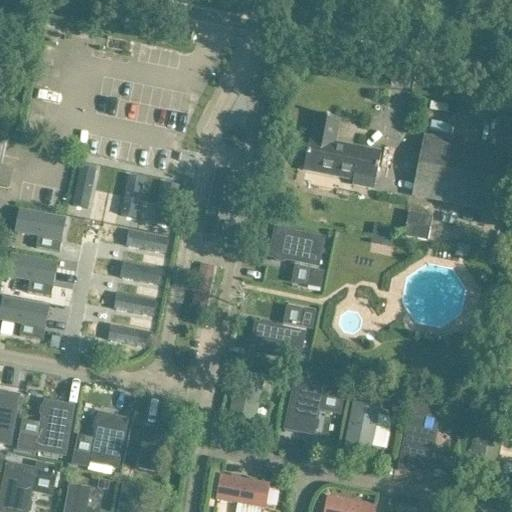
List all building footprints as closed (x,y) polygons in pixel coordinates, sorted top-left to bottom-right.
[(309,141),(303,170),(353,180),(352,185),(374,190),(381,155),(334,145),(339,120),(317,116),(312,141),(309,141)] [(492,216),(501,173),(505,154),(425,138),(413,200),(492,216)] [(0,147),(0,148),(0,147),(0,185),(6,187),(8,177),(10,167),(0,165),(0,147)] [(78,170),(71,210),(87,213),(94,174),(78,170)] [(217,172),(205,235),(223,239),(236,175),(217,172)] [(127,182),(118,220),(135,223),(143,186),(127,182)] [(163,186),(154,225),(169,228),(179,190),(163,186)] [(19,210),(15,233),(62,242),(66,219),(19,210)] [(431,241),(435,217),(408,212),(403,236),(431,241)] [(129,230),(125,245),(165,251),(168,237),(129,230)] [(275,230),(269,258),(274,259),(275,262),(283,263),(285,261),(318,268),(324,240),(275,230)] [(11,254),(7,278),(54,286),(58,263),(11,254)] [(123,262),(120,276),(122,277),(160,284),(163,269),(123,262)] [(193,308),(206,310),(215,269),(202,266),(193,308)] [(311,271),(308,287),(320,290),(323,274),(311,271)] [(117,295),(115,308),(153,316),(155,302),(117,295)] [(3,298),(0,313),(0,321),(46,330),(50,307),(3,298)] [(303,313),(300,328),(312,331),(315,315),(303,313)] [(256,324),(250,352),(299,362),(305,334),(272,327),(271,325),(263,323),(260,325),(256,324)] [(111,325),(108,339),(147,346),(150,333),(111,325)] [(62,341),(52,339),(50,349),(60,350),(62,341)] [(255,423),(265,378),(239,372),(229,418),(255,423)] [(511,396),(511,380),(499,378),(490,419),(511,423),(511,406),(510,406),(511,396)] [(295,381),(285,430),(314,436),(315,430),(318,428),(319,421),(317,419),(319,410),(322,393),(343,397),(346,385),(325,381),(324,387),(295,381)] [(0,444),(10,446),(19,397),(0,393),(0,444)] [(42,418),(36,452),(65,457),(74,408),(45,403),(44,407),(41,409),(40,415),(42,418)] [(382,411),(354,405),(344,451),(372,457),(382,411)] [(410,415),(398,472),(411,474),(412,469),(415,470),(417,472),(423,473),(426,472),(428,472),(436,434),(422,431),(425,418),(410,415)] [(75,452),(73,465),(88,469),(89,465),(117,470),(127,421),(98,416),(97,421),(94,423),(93,430),(95,433),(90,455),(75,452)] [(159,478),(166,435),(144,431),(136,474),(159,478)] [(504,440),(476,435),(467,481),(495,486),(504,440)] [(7,465),(0,501),(0,511),(29,511),(31,505),(30,503),(32,492),(35,477),(54,481),(57,469),(37,465),(36,471),(7,465)] [(221,476),(217,501),(265,509),(269,485),(221,476)] [(85,511),(90,491),(68,487),(63,511),(85,511)] [(153,511),(156,496),(122,489),(117,511),(135,511),(136,509),(149,511),(153,511)] [(328,499),(325,511),(376,511),(377,509),(328,499)]
